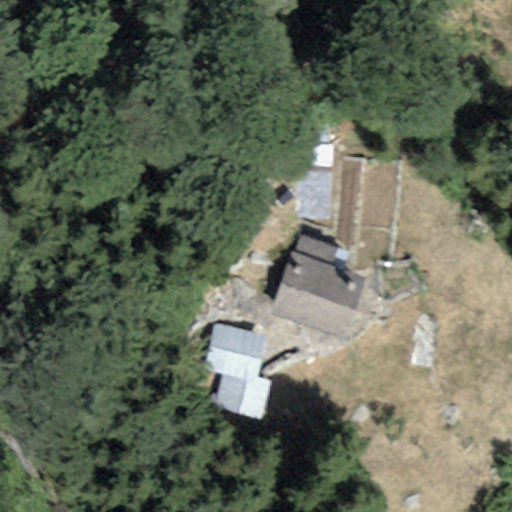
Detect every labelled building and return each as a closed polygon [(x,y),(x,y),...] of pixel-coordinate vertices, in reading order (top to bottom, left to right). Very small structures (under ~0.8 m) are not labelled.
[(292,214),(334,219),(338,170),(297,176),(292,214)] [(267,310),(349,333),(366,274),(295,247),(267,310)] [(195,369),(254,383),(264,336),(212,324),(195,369)] [(284,411),(362,448),(389,394),(311,356),(284,411)] [(241,449),(230,479),(264,493),(292,423),(230,399),(214,439),(241,449)]
